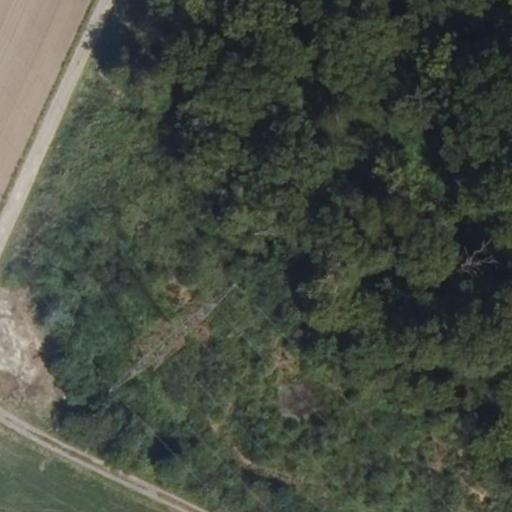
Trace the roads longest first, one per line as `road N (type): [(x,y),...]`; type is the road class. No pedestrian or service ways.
road 1 (track): [(0,267),(114,0)]
road 2 (track): [(196,511),(0,413)]
